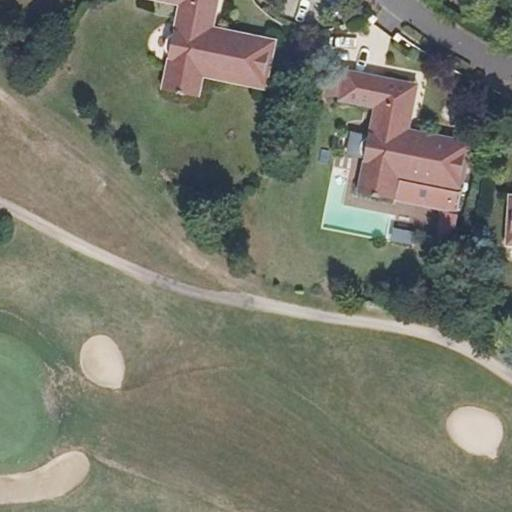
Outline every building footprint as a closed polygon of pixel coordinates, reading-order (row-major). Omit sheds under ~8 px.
[(206,38),(213,0),(153,0),(180,5),(163,90),(200,97),(204,77),(231,83),(232,80),(253,84),(253,87),(266,89),(277,41),(263,38),(262,41),(237,36),(238,33),(221,29),(219,41),(206,38)] [(219,0),(213,0),(206,38),(219,41),(221,29),(214,28),(219,0)] [(263,38),(238,33),(237,36),(262,41),(263,38)] [(375,108),(358,193),(457,211),(472,143),(458,140),(457,143),(432,138),(433,135),(416,132),(414,143),(401,141),(411,89),(398,86),(399,81),(346,71),(340,101),(375,108)] [(418,85),(399,81),(398,86),(411,89),(401,141),(414,143),(416,132),(409,130),(418,85)] [(458,140),(433,135),(432,138),(457,143),(458,140)]
